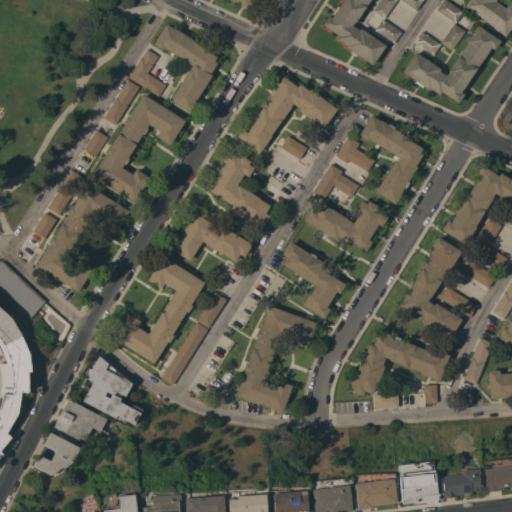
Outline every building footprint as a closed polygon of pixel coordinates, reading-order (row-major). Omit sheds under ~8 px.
[(257,0),(252,9),(248,6),(246,9),(235,1),(234,3),(229,0),(257,0)] [(333,14),(332,14),(337,6),(338,7),(342,0),(369,0),(365,6),(354,22),(351,25),(358,30),(360,28),(385,45),(371,65),(344,46),(345,45),(336,38),(338,35),(321,24),(328,15),(330,17),(333,14)] [(378,0),(395,0),(383,18),(372,10),(378,0)] [(422,0),(415,10),(400,0),(422,0)] [(445,0),(462,11),(454,23),(435,10),(441,0),(445,0)] [(468,0),(494,0),(504,8),(508,3),(511,6),(511,25),(504,36),(464,6),(468,0)] [(401,32),(393,43),(374,30),(382,19),(401,32)] [(174,29),(175,28),(194,41),(194,42),(202,46),(201,47),(216,57),(214,61),(216,63),(209,74),(211,75),(194,102),(195,103),(189,113),(169,100),(189,68),(191,69),(193,66),(162,47),(161,49),(153,44),(165,23),(174,29)] [(453,23),(464,31),(451,50),(439,42),(453,23)] [(460,92),(463,94),(457,103),(441,92),(439,95),(429,89),(428,90),(423,86),(422,87),(414,82),(414,81),(401,72),(414,52),(439,69),(438,71),(445,75),(447,72),(447,71),(466,43),(465,42),(476,25),(499,41),(493,50),(490,47),(460,92)] [(440,44),(432,55),(413,42),(421,31),(440,44)] [(158,96),(128,77),(146,49),(157,56),(147,73),(165,85),(158,96)] [(270,95),(269,95),(273,89),(274,90),(277,86),(274,84),(280,75),(297,86),(299,84),(308,90),(309,89),(336,109),(322,128),(297,110),(299,108),(292,103),(289,107),(270,135),(271,136),(259,152),(236,136),(243,127),(246,129),(249,125),(248,124),(252,119),(253,119),(270,95)] [(103,117),(127,79),(138,87),(114,125),(103,117)] [(184,121),(169,145),(155,136),(159,131),(148,124),(145,128),(147,129),(143,134),(142,133),(135,145),(127,158),(128,159),(124,164),(123,164),(121,167),(132,174),(135,169),(149,178),(147,180),(146,180),(133,201),(91,175),(105,153),(103,152),(108,145),(110,146),(124,123),(122,122),(127,115),(128,116),(142,94),(184,121)] [(379,121),(380,120),(387,124),(388,123),(393,127),(393,128),(403,134),(402,136),(421,148),(419,152),(422,154),(415,165),(416,166),(407,181),(408,182),(405,188),(403,187),(399,193),(401,194),(394,204),(374,191),(394,159),(396,160),(398,158),(368,138),(366,140),(358,135),(370,115),(379,121)] [(94,156),(83,149),(95,130),(107,137),(94,156)] [(305,148),(298,159),(280,147),(287,136),(305,148)] [(347,136),(358,143),(355,148),(373,160),(366,171),(348,160),(346,163),(334,155),(347,136)] [(207,190),(224,162),(221,160),(227,151),(238,158),(240,155),(249,161),(248,164),(253,167),(247,177),(243,174),(236,184),(244,189),(244,188),(258,198),(269,205),(264,212),(269,215),(261,228),(242,216),(242,217),(234,212),(234,211),(228,207),(230,204),(207,190)] [(323,199),(311,192),(329,164),(341,171),(339,174),(357,185),(350,197),(332,185),(323,199)] [(478,177),(474,175),(480,165),(497,176),(499,172),(509,179),(510,177),(511,178),(511,206),(500,199),(501,197),(493,193),(491,196),(492,197),(474,226),(475,227),(464,244),(440,229),(446,220),(450,222),(478,177)] [(47,208),(70,169),(82,177),(58,215),(47,208)] [(128,211),(112,235),(99,226),(102,221),(91,214),(78,236),(64,257),(75,264),(79,259),(92,267),(77,292),(35,265),(49,243),(47,242),(51,235),(53,236),(68,213),(66,212),(70,205),(72,206),(85,184),(128,211)] [(360,200),(366,204),(367,201),(377,206),(375,209),(386,217),(381,226),(377,224),(374,229),(371,234),(367,239),(371,241),(365,251),(349,240),(347,243),(338,237),(336,240),(328,235),(327,236),(322,233),(323,232),(302,219),(310,206),(315,209),(319,202),(330,209),(345,218),(352,223),(359,212),(354,210),(360,200)] [(43,238),(32,231),(44,212),(55,219),(43,238)] [(216,226),(218,224),(251,244),(243,256),(238,254),(234,261),(223,255),(208,246),(208,245),(201,241),(189,260),(167,247),(173,238),(176,240),(193,212),(216,226)] [(489,218),(500,225),(488,245),(477,238),(489,218)] [(434,248),(430,246),(436,236),(460,251),(449,268),(448,268),(429,297),(427,300),(433,304),(435,302),(461,319),(448,339),(431,328),(430,330),(426,328),(426,326),(419,322),(420,320),(397,306),(434,248)] [(309,254),(310,253),(315,256),(314,257),(330,267),(326,273),(344,284),(338,293),(335,291),(325,307),(329,309),(323,318),(301,304),(314,284),(307,280),(306,281),(291,271),(292,271),(281,264),(285,256),(281,254),(289,241),(309,254)] [(506,258),(499,269),(479,257),(486,245),(506,258)] [(136,327),(147,333),(150,329),(148,328),(152,323),(153,324),(168,299),(167,298),(170,293),(172,294),(174,290),(163,283),(160,288),(146,280),(161,256),(203,282),(190,304),(191,305),(187,312),(185,311),(171,334),(172,335),(168,342),(167,341),(153,363),(111,337),(126,312),(139,321),(137,325),(136,327)] [(459,269),(466,258),(494,276),(487,287),(459,269)] [(45,301),(29,318),(0,291),(0,263),(2,261),(45,301)] [(511,277),(511,303),(503,318),(491,311),(511,277)] [(476,305),(469,317),(440,299),(448,287),(476,305)] [(225,299),(207,327),(196,320),(214,292),(225,299)] [(244,370),(242,370),(245,362),(247,363),(256,337),(255,336),(257,329),(259,329),(267,305),(315,322),(305,349),(289,344),(292,337),(279,333),(262,383),(273,387),(276,380),(291,385),(282,412),(235,395),(244,370)] [(0,309),(3,312),(4,311),(11,317),(15,323),(14,324),(19,333),(23,343),(24,347),(26,346),(29,353),(30,361),(29,361),(30,371),(27,371),(28,390),(21,390),(17,413),(6,433),(11,437),(0,449),(0,452),(2,454),(0,456),(0,403),(3,393),(11,394),(11,387),(2,387),(1,374),(0,368),(0,363),(6,363),(4,357),(1,350),(0,348),(0,309)] [(511,320),(511,345),(497,341),(501,326),(506,328),(508,320),(511,320)] [(207,329),(172,385),(160,377),(195,321),(207,329)] [(362,354),(364,355),(368,344),(372,346),(379,327),(389,331),(388,335),(392,337),(393,335),(399,338),(398,339),(426,350),(426,348),(433,351),(432,352),(437,354),(438,351),(448,355),(438,381),(419,373),(420,372),(388,360),(388,359),(384,357),(381,365),(383,366),(377,382),(376,382),(372,394),(363,391),(362,396),(348,390),(362,354)] [(479,337),(491,342),(475,384),(463,379),(479,337)] [(125,420),(124,422),(82,401),(84,397),(75,392),(88,368),(91,369),(97,355),(131,383),(125,396),(121,394),(118,401),(131,408),(132,405),(141,409),(140,413),(139,412),(133,424),(125,420)] [(487,370),(498,370),(499,374),(511,373),(511,395),(506,396),(507,397),(489,398),(487,370)] [(437,402),(424,403),(423,392),(422,392),(422,385),(435,384),(437,402)] [(397,393),(398,407),(375,408),(374,395),(397,393)] [(106,419),(93,444),(80,437),(78,440),(53,427),(67,399),(106,419)] [(79,447),(71,462),(63,468),(61,467),(50,475),(33,466),(39,455),(50,460),(55,451),(44,445),(50,432),(79,447)] [(511,489),(508,490),(508,486),(502,486),(503,489),(498,489),(498,490),(485,492),(484,487),(485,487),(483,469),(486,469),(486,461),(511,457),(511,489)] [(433,462),(397,464),(398,503),(434,502),(433,462)] [(458,494),(458,495),(456,495),(456,496),(443,498),(442,493),(441,494),(438,477),(441,477),(440,476),(460,474),(460,471),(477,469),(478,473),(477,473),(478,484),(480,484),(481,486),(480,486),(480,488),(479,488),(479,490),(470,491),(470,493),(458,494)] [(392,478),(395,502),(371,505),(372,507),(357,509),(353,483),(392,478)] [(313,511),(311,489),(349,484),(352,508),(321,511),(313,511)] [(298,491),(305,490),(306,511),(273,511),(272,493),(298,491)] [(114,509),(115,508),(118,507),(116,496),(133,494),(135,511),(101,511),(101,510),(114,509)] [(178,494),(178,495),(179,495),(180,511),(141,511),(141,507),(147,506),(151,506),(151,500),(151,499),(151,495),(178,494)] [(264,494),(265,511),(227,511),(227,499),(228,499),(228,498),(232,498),(232,499),(237,499),(237,496),(264,494)] [(222,495),(223,511),(208,511),(202,511),(184,511),(184,498),(222,495)]
